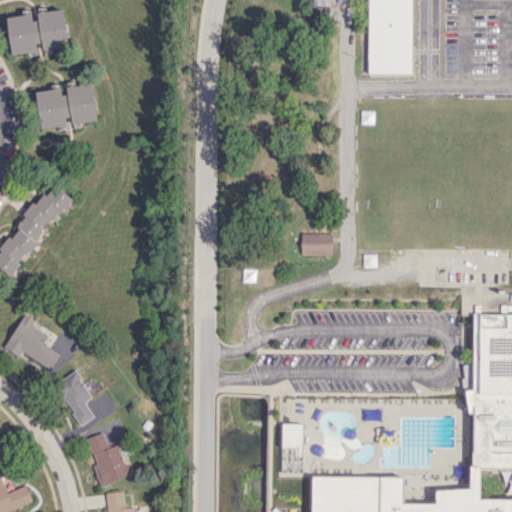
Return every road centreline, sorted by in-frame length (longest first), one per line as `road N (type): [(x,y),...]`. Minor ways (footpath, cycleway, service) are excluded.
road 1 (residential): [(208,511),(208,70),(216,0)]
road 2 (residential): [(72,511),(55,457),(0,384)]
